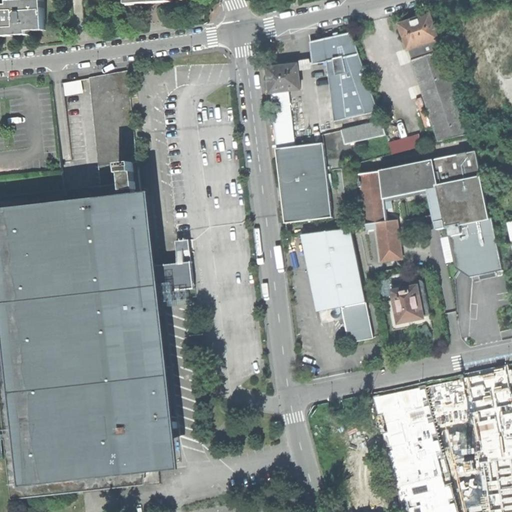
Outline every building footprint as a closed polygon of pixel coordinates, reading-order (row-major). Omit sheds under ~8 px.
[(11,5),(0,5),(0,36),(4,36),(11,36),(30,35),(30,31),(39,30),(47,30),(47,26),(45,0),(22,0),(11,1),(11,5)] [(400,25),(409,50),(439,39),(431,14),(419,18),(415,19),(412,20),(412,21),(400,25)] [(353,33),(311,42),(314,63),(328,62),(331,86),(330,86),(327,91),(331,97),(332,96),(334,121),(379,111),(353,33)] [(439,39),(409,50),(440,141),(471,133),(439,39)] [(269,67),(272,93),(290,91),(303,89),(299,64),(283,66),(269,67)] [(108,200),(109,205),(143,202),(142,185),(129,70),(94,77),(108,200)] [(147,486),(148,465),(136,467),(137,473),(116,475),(26,485),(25,478),(23,459),(15,460),(12,435),(20,434),(20,429),(0,253),(0,211),(108,200),(94,77),(91,77),(102,186),(65,190),(0,197),(0,386),(13,501),(119,489),(147,486)] [(83,80),(66,82),(67,94),(85,93),(83,80)] [(272,93),(279,148),(297,146),(290,91),(272,93)] [(342,130),(346,144),(387,135),(382,121),(342,130)] [(391,153),(423,147),(420,134),(400,137),(398,124),(386,126),(391,153)] [(284,197),(287,223),(334,217),(326,145),(323,145),(323,143),(297,146),(279,148),(278,148),(284,197)] [(378,223),(382,259),(403,256),(399,220),(389,221),(386,198),(431,189),(440,187),(448,228),(450,227),(461,225),(491,219),(477,153),(469,154),(468,153),(459,155),(459,157),(382,173),(382,172),(361,174),(362,181),(360,182),(361,187),(363,187),(367,224),(378,223)] [(431,189),(439,230),(448,228),(440,187),(431,189)] [(23,459),(25,478),(115,468),(116,475),(137,473),(136,467),(148,465),(171,462),(168,425),(153,294),(150,266),(143,202),(109,205),(8,217),(31,428),(20,429),(20,434),(23,459)] [(494,218),(491,219),(461,225),(463,234),(452,236),(450,237),(456,268),(471,277),(504,270),(494,218)] [(450,227),(452,236),(463,234),(461,225),(450,227)] [(304,234),(319,312),(343,307),(367,302),(352,228),(304,234)] [(178,263),(150,266),(153,294),(181,291),(179,277),(178,263)] [(394,291),(400,322),(412,320),(425,317),(424,313),(431,312),(425,285),(424,282),(424,280),(422,279),(421,279),(402,283),(404,289),(394,291)] [(343,307),(350,343),(362,340),(374,337),(367,302),(343,307)] [(511,511),(511,402),(506,369),(463,378),(482,462),(490,511),(489,511),(511,511)] [(424,407),(423,401),(427,400),(424,389),(420,390),(419,388),(373,397),(404,511),(456,511),(454,503),(450,504),(449,499),(453,498),(450,486),(446,487),(441,472),(445,471),(443,459),(438,460),(436,452),(440,451),(437,440),(433,441),(432,434),(436,433),(433,422),(429,423),(427,418),(431,417),(429,406),(424,407)] [(15,460),(23,459),(20,434),(12,435),(15,460)]
